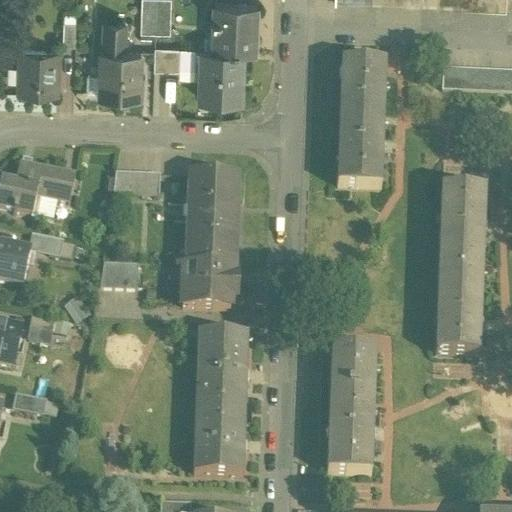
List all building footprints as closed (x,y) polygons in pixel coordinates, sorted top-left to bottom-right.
[(156,0),(141,0),(140,34),(155,35),(156,0)] [(171,0),(156,0),(155,35),(170,35),(171,0)] [(405,0),(370,0),(370,8),(405,9),(405,0)] [(421,0),(405,0),(405,9),(421,10),(421,0)] [(438,0),(421,0),(421,10),(438,10),(438,0)] [(455,0),(438,0),(438,10),(455,11),(455,0)] [(505,0),(455,0),(455,11),(505,13),(505,12),(505,0)] [(256,6),(215,5),(214,20),(213,20),(213,23),(214,23),(213,51),(243,52),(255,53),(256,6)] [(74,45),(74,13),(63,13),(63,45),(74,45)] [(124,25),(104,24),(103,51),(100,51),(98,97),(138,98),(140,52),(123,52),(124,25)] [(167,49),(154,49),(154,73),(166,73),(167,49)] [(180,50),(167,49),(166,73),(179,73),(180,50)] [(213,51),(201,51),(199,101),(241,102),(243,52),(213,51)] [(58,53),(20,52),(18,94),(57,95),(58,53)] [(341,127),(386,129),(389,67),(344,65),(341,127)] [(504,74),(443,71),(442,93),(503,95),(504,74)] [(511,74),(504,74),(503,95),(511,95),(511,74)] [(386,129),(341,127),(338,189),(383,191),(386,129)] [(64,175),(21,166),(16,187),(2,184),(0,195),(0,213),(14,216),(13,218),(17,219),(18,217),(32,220),(36,201),(57,205),(60,193),(64,175)] [(76,177),(64,175),(60,193),(72,196),(76,177)] [(158,180),(113,178),(113,199),(158,201),(158,180)] [(188,227),(235,229),(237,181),(190,179),(188,227)] [(72,196),(60,193),(57,205),(70,208),(72,196)] [(439,276),(483,278),(485,194),(441,193),(439,276)] [(235,229),(188,227),(187,270),(234,271),(235,229)] [(63,244),(32,238),(30,250),(50,254),(49,259),(60,261),(63,244)] [(30,256),(0,249),(0,285),(22,290),(30,256)] [(138,268),(104,267),(100,293),(137,294),(138,268)] [(234,271),(187,270),(186,288),(183,288),(182,312),(230,314),(231,304),(237,304),(238,281),(234,281),(234,271)] [(483,278),(439,276),(437,359),(480,360),(483,278)] [(77,300),(64,307),(75,326),(88,319),(77,300)] [(55,324),(32,319),(30,331),(52,336),(55,324)] [(21,334),(0,329),(0,369),(13,372),(21,334)] [(195,394),(246,395),(248,339),(203,338),(202,362),(196,362),(195,394)] [(329,417),(373,419),(376,356),(332,354),(329,417)] [(246,395),(195,394),(193,437),(244,439),(246,395)] [(47,404),(16,398),(13,414),(44,420),(47,404)] [(373,419),(329,417),(327,478),(371,479),(373,419)] [(244,439),(193,437),(192,458),(199,458),(198,479),(243,481),(244,439)]
